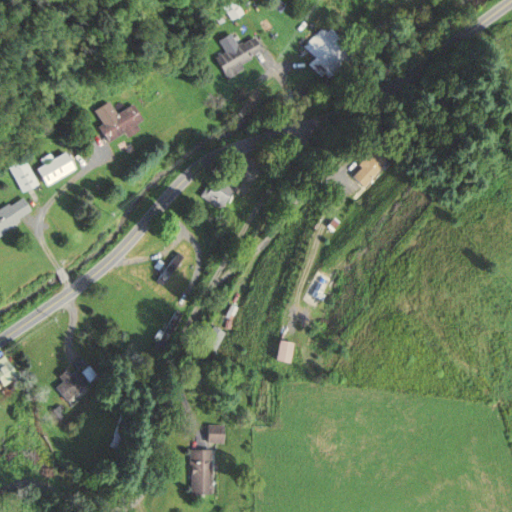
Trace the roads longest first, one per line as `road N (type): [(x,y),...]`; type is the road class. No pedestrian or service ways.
road 1 (residential): [(0,491),(32,480),(91,507),(129,508),(140,500),(175,355),(305,126),(407,74),(511,0)]
road 2 (residential): [(305,126),(191,168),(107,258),(0,340)]
